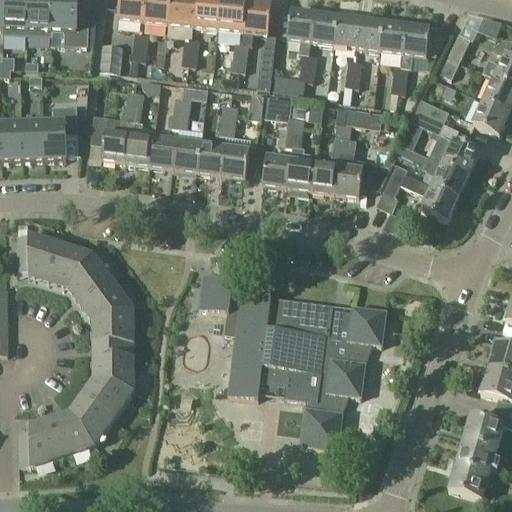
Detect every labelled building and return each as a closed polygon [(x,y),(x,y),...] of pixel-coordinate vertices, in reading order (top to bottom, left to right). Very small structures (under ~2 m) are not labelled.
[(28,20),(29,0),(4,0),(4,18),(28,20)] [(52,22),(53,0),(29,0),(28,20),(52,22)] [(84,41),(85,8),(73,8),(73,0),(53,0),(52,22),(67,23),(67,40),(84,41)] [(144,0),(120,0),(117,26),(142,29),(144,0)] [(164,0),(144,0),(142,29),(167,31),(170,1),(164,0)] [(170,1),(167,31),(193,34),(196,3),(170,1)] [(196,3),(193,34),(218,37),(220,6),(196,3)] [(220,6),(218,37),(243,40),(245,9),(220,6)] [(245,9),(243,40),(268,42),(271,12),(245,9)] [(312,50),(316,20),(291,17),(287,47),(312,50)] [(334,53),(338,23),(316,20),(312,50),(334,53)] [(359,56),(363,27),(338,23),(334,53),(359,56)] [(380,59),(384,29),(363,27),(359,56),(380,59)] [(403,62),(407,32),(384,29),(380,59),(403,62)] [(407,32),(403,62),(426,65),(430,35),(407,32)] [(146,52),(148,41),(135,39),(134,50),(146,52)] [(446,67),(457,73),(470,46),(458,40),(446,67)] [(196,59),(197,47),(186,46),(185,57),(196,59)] [(493,84),(511,93),(511,52),(502,48),(496,60),(503,63),(499,72),(490,67),(484,80),(493,84)] [(133,62),(145,63),(146,52),(134,50),(133,62)] [(246,63),(247,52),(236,51),(235,62),(246,63)] [(273,78),(274,57),(262,55),(260,76),(273,78)] [(184,69),(195,70),(196,59),(185,57),(184,69)] [(234,74),(245,75),(246,63),(235,62),(234,74)] [(314,74),(316,63),(304,62),(303,73),(314,74)] [(360,80),(361,69),(350,67),(349,79),(360,80)] [(452,83),(457,73),(446,67),(440,77),(452,83)] [(26,79),(26,71),(16,70),(15,79),(20,79),(26,79)] [(26,71),(26,79),(28,80),(34,80),(34,71),(26,71)] [(301,84),(312,85),(314,74),(303,73),(301,84)] [(406,86),(408,75),(397,73),(395,85),(406,86)] [(347,91),(358,92),(360,80),(349,79),(347,91)] [(511,115),(511,93),(493,84),(482,108),(509,121),(511,115)] [(394,96),(405,96),(406,86),(395,85),(394,96)] [(158,100),(159,88),(145,87),(144,100),(158,100)] [(127,113),(141,115),(143,100),(135,99),(129,98),(127,113)] [(259,135),(263,102),(252,100),(248,134),(259,135)] [(78,141),(80,104),(65,103),(64,122),(43,122),(43,158),(66,157),(67,140),(78,141)] [(295,123),(297,107),(269,104),(266,125),(288,127),(289,122),(295,123)] [(175,120),(189,122),(191,108),(183,107),(177,106),(175,120)] [(417,117),(443,130),(448,119),(422,107),(417,117)] [(499,144),(509,121),(482,108),(471,131),(499,144)] [(222,127),(236,129),(238,114),(230,113),(224,112),(222,127)] [(139,127),(141,115),(127,113),(125,125),(139,127)] [(383,119),(348,113),(345,129),(381,135),(383,119)] [(438,140),(443,130),(417,117),(412,127),(438,140)] [(187,135),(189,122),(175,120),(173,133),(187,135)] [(22,157),(21,122),(0,122),(0,148),(0,158),(22,157)] [(43,158),(43,122),(21,122),(22,157),(43,158)] [(302,138),(304,127),(290,125),(289,136),(302,138)] [(235,141),(236,129),(222,127),(220,139),(235,141)] [(350,146),(351,133),(338,131),(336,144),(350,146)] [(126,170),(130,140),(105,137),(101,167),(126,170)] [(301,154),(303,141),(289,139),(287,152),(301,154)] [(149,173),(153,143),(130,140),(126,170),(149,173)] [(175,176),(179,147),(153,143),(149,173),(175,176)] [(442,170),(469,183),(479,161),(444,144),(439,145),(430,165),(442,170)] [(198,180),(202,150),(179,147),(175,176),(198,180)] [(349,160),(350,149),(334,147),(332,158),(349,160)] [(221,183),(225,153),(202,150),(198,180),(221,183)] [(225,153),(221,183),(245,186),(249,156),(225,153)] [(287,196),(291,166),(266,162),(262,192),(287,196)] [(311,199),(315,169),(291,166),(287,196),(311,199)] [(335,203),(339,173),(315,169),(311,199),(335,203)] [(458,205),(469,183),(442,170),(431,193),(458,205)] [(386,218),(407,176),(396,171),(376,213),(386,218)] [(339,173),(335,203),(359,206),(363,176),(339,173)] [(447,229),(458,205),(431,193),(420,216),(447,229)] [(420,216),(416,226),(425,230),(429,221),(420,216)] [(27,231),(18,231),(18,243),(27,243),(27,242),(27,231)] [(18,243),(17,243),(17,277),(26,277),(71,291),(98,327),(98,387),(72,423),(18,439),(19,473),(28,473),(97,449),(133,393),(130,311),(89,259),(27,242),(27,243),(18,243)] [(240,301),(231,300),(233,286),(202,282),(198,316),(227,320),(224,341),(235,343),(227,403),(257,407),(259,391),(284,394),(283,405),(305,408),(299,452),(337,457),(342,421),(341,421),(348,403),(360,404),(364,370),(363,370),(370,350),(381,352),(385,319),(352,315),(351,322),(332,319),(333,313),(270,305),(271,303),(248,300),(241,300),(240,301)] [(221,333),(189,335),(190,365),(212,365),(211,348),(222,347),(221,333)] [(488,375),(511,382),(511,355),(496,350),(488,375)] [(511,382),(488,375),(480,400),(511,409),(511,382)] [(462,447),(496,457),(503,432),(469,422),(462,447)] [(488,482),(496,457),(462,447),(455,472),(488,482)] [(481,506),(488,482),(455,472),(447,496),(481,506)]
